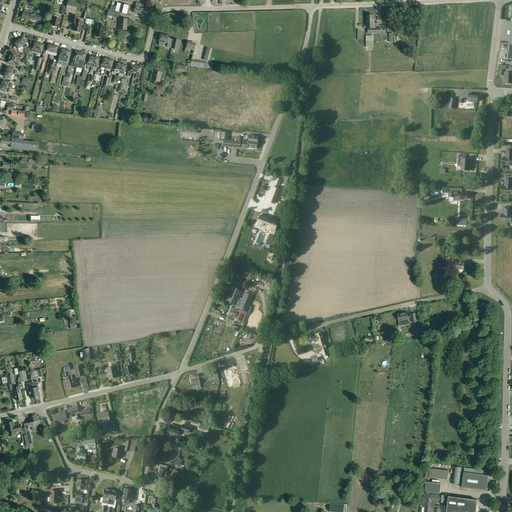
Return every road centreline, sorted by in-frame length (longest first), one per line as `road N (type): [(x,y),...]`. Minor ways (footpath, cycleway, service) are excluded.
road 1 (residential): [(179,372),(302,55),(309,6)]
road 2 (unclassified): [(7,26),(143,60),(155,14),(168,8),(309,6)]
road 3 (residential): [(179,372),(487,288)]
road 4 (unclassified): [(499,511),(507,313),(487,288)]
road 5 (unclassified): [(487,288),(492,94)]
road 6 (residential): [(144,486),(66,465),(39,406)]
road 7 (residential): [(39,406),(179,372)]
road 8 (unclassified): [(309,6),(449,1)]
road 9 (residential): [(179,372),(149,445),(144,486)]
